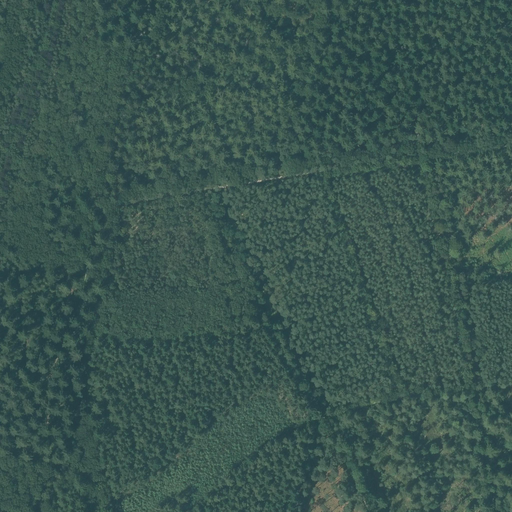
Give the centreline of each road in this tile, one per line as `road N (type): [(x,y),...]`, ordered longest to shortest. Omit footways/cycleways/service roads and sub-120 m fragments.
road 1 (track): [(139,0),(37,511)]
road 2 (track): [(106,199),(166,180),(511,124)]
road 3 (track): [(430,151),(461,292),(485,498),(499,511)]
road 4 (track): [(211,188),(372,511)]
road 5 (track): [(511,144),(211,188)]
road 6 (track): [(297,511),(318,421),(401,397),(511,384)]
road 7 (unknown): [(0,203),(61,0)]
road 8 (track): [(94,330),(81,399),(111,511)]
road 9 (track): [(319,0),(278,177)]
road 10 (tertiary): [(0,170),(50,0)]
road 11 (track): [(428,151),(417,91),(417,0)]
road 12 (track): [(120,204),(94,330)]
